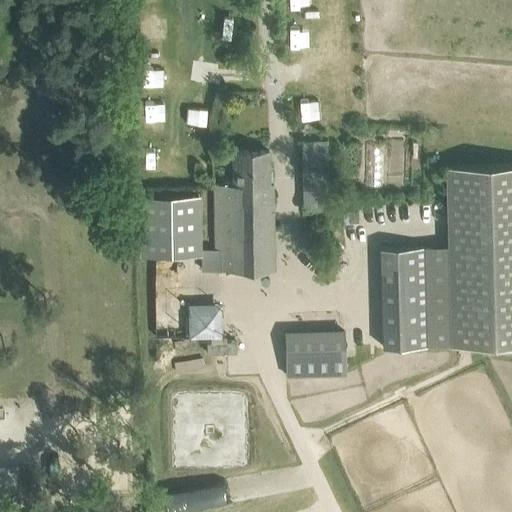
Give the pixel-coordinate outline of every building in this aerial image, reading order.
[(172,37),(172,20),(145,21),(145,37),(172,37)] [(300,116),(331,117),(331,95),(301,95),(300,116)] [(181,147),(181,166),(191,166),(190,147),(181,147)] [(214,183),(215,248),(200,248),(201,253),(202,270),(216,269),(275,270),(273,183),(269,183),(269,150),(232,150),(232,179),(229,179),(229,183),(214,183)] [(323,209),(322,156),(301,157),(303,209),(323,209)] [(511,162),(445,164),(447,245),(451,345),(511,342),(511,162)] [(343,181),(331,181),(331,196),(343,195),(343,181)] [(199,195),(139,196),(140,254),(201,253),(200,248),(199,195)] [(359,222),(358,210),(342,211),(343,223),(359,222)] [(160,300),(180,300),(180,256),(160,255),(160,300)] [(218,295),(184,295),(185,334),(219,334),(218,295)] [(347,330),(284,333),(285,376),(348,373),(347,330)] [(193,343),(171,342),(171,351),(193,352),(193,343)]
